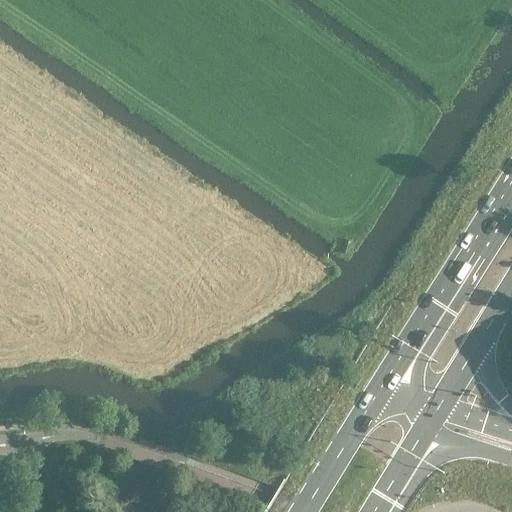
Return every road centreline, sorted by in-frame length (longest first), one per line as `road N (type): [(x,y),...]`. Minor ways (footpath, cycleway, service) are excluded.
road 1 (primary): [(511,178),(381,383)]
road 2 (primary): [(381,383),(303,511)]
